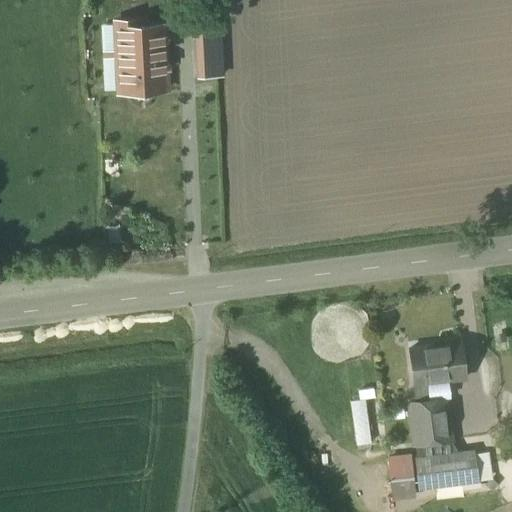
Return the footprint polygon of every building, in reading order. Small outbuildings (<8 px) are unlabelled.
[(126,96),(135,96),(156,95),(172,94),(169,29),(122,31),(126,96)] [(160,153),(156,95),(135,96),(136,118),(108,120),(110,156),(160,153)] [(461,342),(410,349),(414,385),(466,378),(461,342)] [(445,400),(410,404),(416,444),(449,439),(450,439),(445,400)] [(449,439),(416,444),(418,459),(417,459),(420,487),(476,481),(472,452),(458,454),(449,439)]
